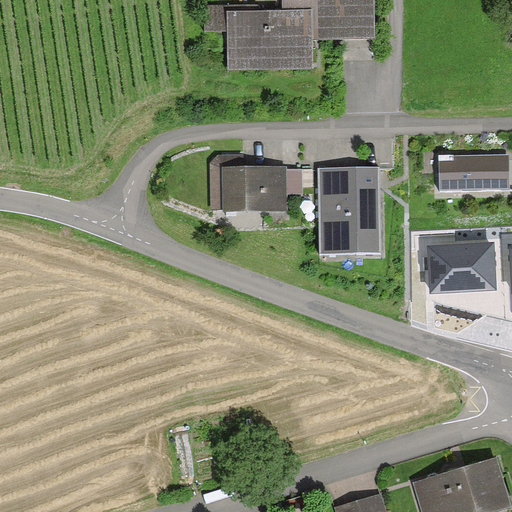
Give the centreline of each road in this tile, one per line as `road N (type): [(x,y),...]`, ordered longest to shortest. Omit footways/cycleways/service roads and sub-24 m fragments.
road 1 (residential): [(117,230),(137,167),(163,139),(511,123)]
road 2 (tertiary): [(117,230),(511,374)]
road 3 (residential): [(484,425),(186,511)]
road 4 (tertiary): [(0,199),(44,204),(117,230)]
